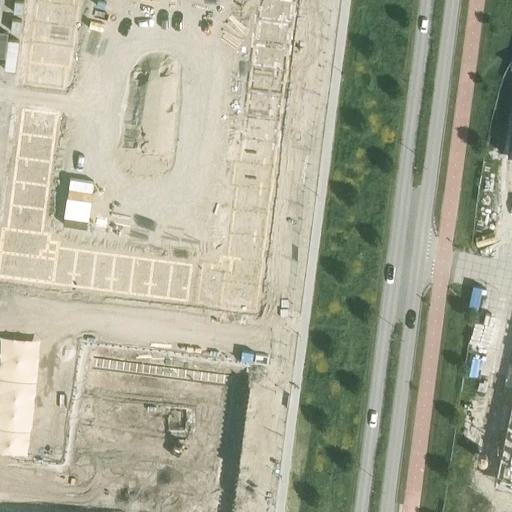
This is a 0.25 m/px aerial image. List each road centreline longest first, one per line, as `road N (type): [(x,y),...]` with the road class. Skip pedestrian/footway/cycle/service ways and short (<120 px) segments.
road 1 (secondary): [(384,511),(452,0)]
road 2 (secondary): [(427,0),(360,511)]
road 3 (residential): [(320,0),(275,350)]
road 4 (residential): [(0,315),(275,350)]
road 5 (residential): [(501,511),(459,502),(506,278)]
road 6 (residential): [(275,350),(255,511)]
